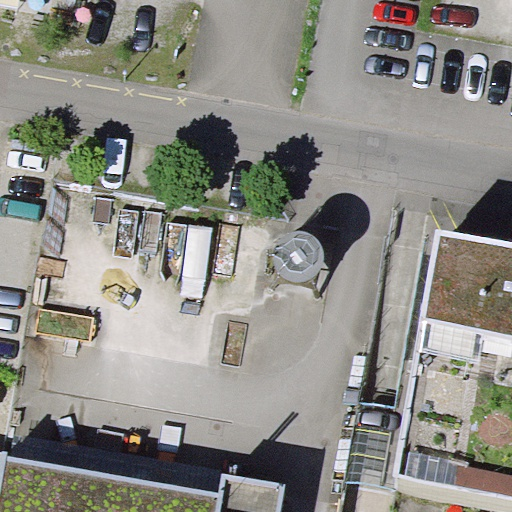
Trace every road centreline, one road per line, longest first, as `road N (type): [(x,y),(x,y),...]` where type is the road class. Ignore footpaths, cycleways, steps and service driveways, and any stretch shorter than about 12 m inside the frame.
road 1 (residential): [(511,167),(0,80)]
road 2 (unknown): [(315,511),(377,144)]
road 3 (unknown): [(324,135),(346,0)]
road 4 (unknown): [(285,0),(268,126)]
